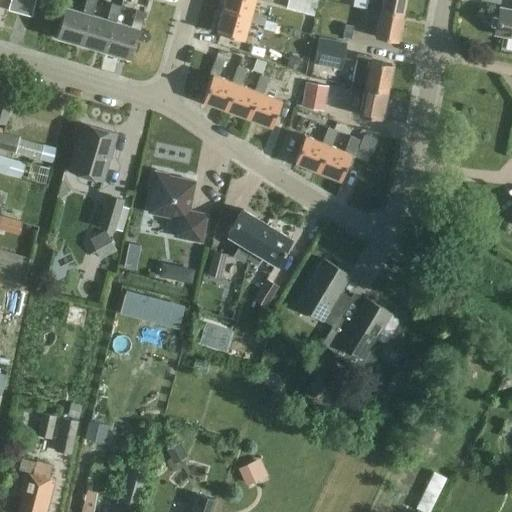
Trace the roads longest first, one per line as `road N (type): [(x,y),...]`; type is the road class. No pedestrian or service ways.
road 1 (residential): [(164,104),(343,217),(387,236),(402,224),(447,0)]
road 2 (residential): [(0,54),(164,104)]
